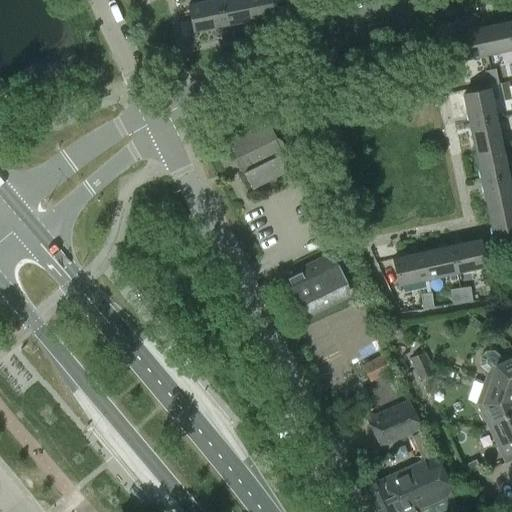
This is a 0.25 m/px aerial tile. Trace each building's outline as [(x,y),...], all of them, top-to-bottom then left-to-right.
[(223,25),(217,0),(212,0),(188,5),(193,31),(223,25)] [(247,0),(217,0),(223,25),(251,19),(247,0)] [(278,0),(247,0),(251,19),(281,13),(278,0)] [(511,36),(509,22),(480,28),(486,54),(511,48),(511,36)] [(486,54),(480,28),(451,34),(456,61),(486,54)] [(495,71),(485,73),(488,86),(498,84),(495,71)] [(469,124),(495,118),(489,89),(463,94),(469,124)] [(501,147),(495,118),(469,124),(475,152),(501,147)] [(292,169),(284,153),(285,148),(284,144),(281,140),(277,139),(268,122),(229,142),(237,158),(239,157),(246,172),(244,173),(252,189),(292,169)] [(507,176),(501,147),(475,152),(481,181),(507,176)] [(511,198),(507,176),(481,181),(487,210),(511,204),(511,198)] [(511,204),(487,210),(493,239),(511,235),(511,204)] [(450,246),(456,272),(485,266),(479,239),(450,246)] [(450,246),(421,252),(427,278),(456,272),(450,246)] [(427,278),(421,252),(392,259),(398,285),(427,278)] [(301,272),(287,278),(291,287),(305,314),(348,293),(330,257),(301,272)] [(470,288),(460,289),(462,303),(471,302),(470,288)] [(462,303),(460,289),(450,291),(452,304),(462,303)] [(431,293),(421,295),(423,309),(433,308),(431,293)] [(511,352),(500,358),(493,352),(485,352),(479,358),(480,366),(487,372),(483,384),(511,394),(511,352)] [(414,369),(427,363),(422,353),(409,359),(414,369)] [(369,381),(383,374),(391,370),(383,355),(361,366),(369,381)] [(427,363),(414,369),(420,380),(432,374),(427,363)] [(511,394),(483,384),(476,404),(486,424),(511,411),(511,394)] [(422,428),(416,417),(408,400),(366,420),(380,448),(422,428)] [(511,411),(486,424),(502,458),(511,453),(511,411)] [(425,429),(411,436),(420,456),(418,457),(420,461),(436,454),(425,429)] [(364,486),(376,511),(413,511),(454,493),(436,454),(364,486)]
